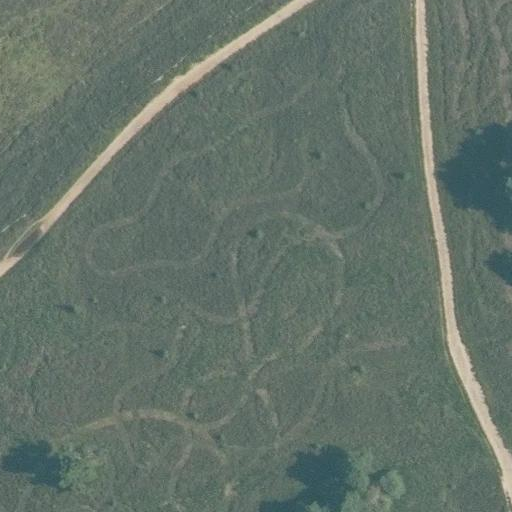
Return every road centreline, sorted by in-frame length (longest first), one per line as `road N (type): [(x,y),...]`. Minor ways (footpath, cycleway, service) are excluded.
road 1 (unknown): [(511,474),(459,355),(428,156),(424,0)]
road 2 (unknown): [(312,0),(154,109),(0,263)]
